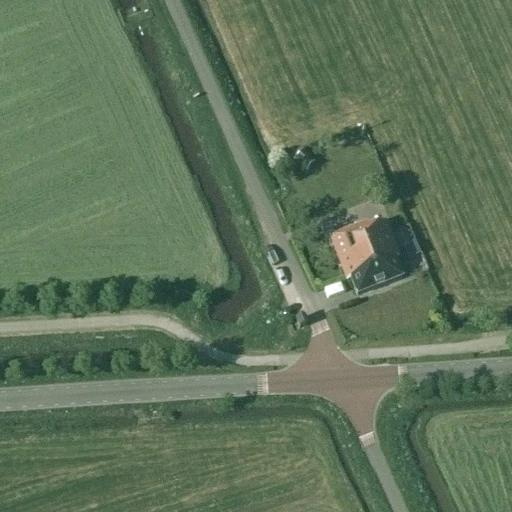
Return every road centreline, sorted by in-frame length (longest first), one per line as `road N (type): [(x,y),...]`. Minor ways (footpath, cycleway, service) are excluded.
road 1 (unclassified): [(339,380),(171,0)]
road 2 (secondary): [(0,401),(339,380)]
road 3 (secondary): [(339,380),(511,370)]
road 4 (unclassified): [(398,511),(339,380)]
